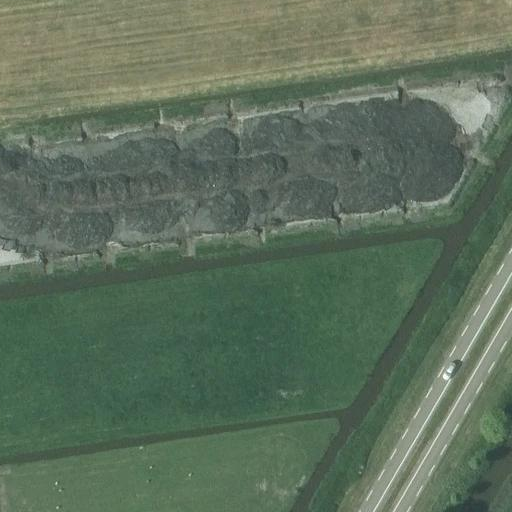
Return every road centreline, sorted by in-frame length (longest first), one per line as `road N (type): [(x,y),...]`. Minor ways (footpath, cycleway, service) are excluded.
road 1 (secondary): [(511,264),(368,511)]
road 2 (secondary): [(402,511),(511,324)]
